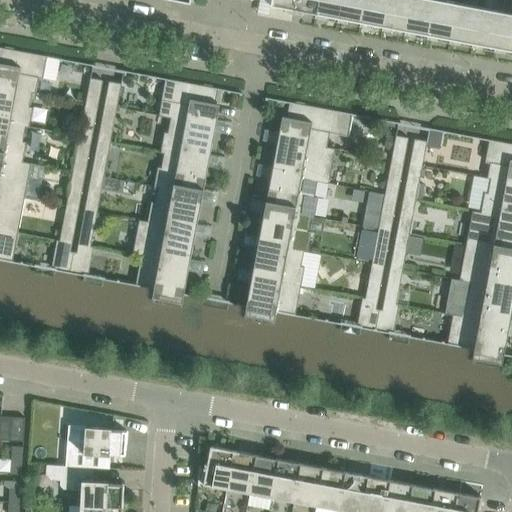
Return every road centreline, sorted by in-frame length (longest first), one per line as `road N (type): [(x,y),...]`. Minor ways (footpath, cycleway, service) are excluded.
road 1 (residential): [(511,466),(167,399)]
road 2 (residential): [(511,96),(266,50)]
road 3 (residential): [(266,50),(219,290)]
road 4 (residential): [(217,41),(0,0)]
road 5 (residential): [(167,399),(0,367)]
